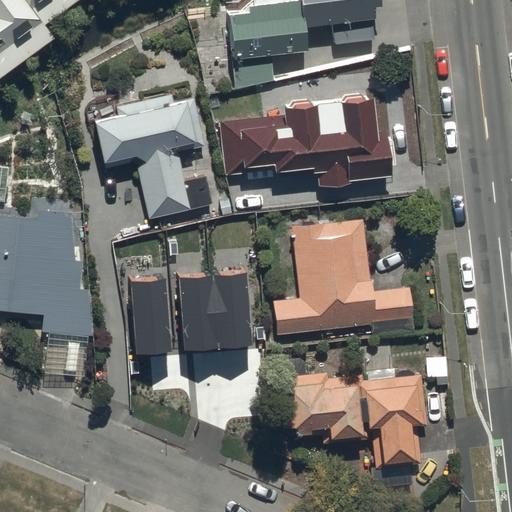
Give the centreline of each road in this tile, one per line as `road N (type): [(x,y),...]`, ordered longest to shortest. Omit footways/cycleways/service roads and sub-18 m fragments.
road 1 (tertiary): [(511,349),(471,0)]
road 2 (residential): [(0,410),(244,511)]
